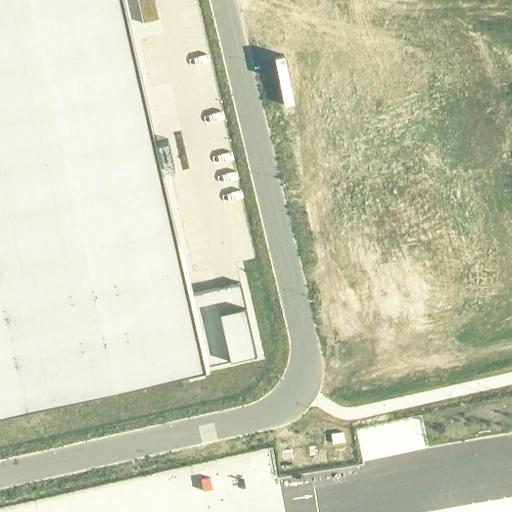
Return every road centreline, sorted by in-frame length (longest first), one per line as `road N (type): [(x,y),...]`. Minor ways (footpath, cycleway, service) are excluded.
road 1 (unclassified): [(226,0),(308,363),(300,393)]
road 2 (unclassified): [(0,478),(256,420),(300,393)]
